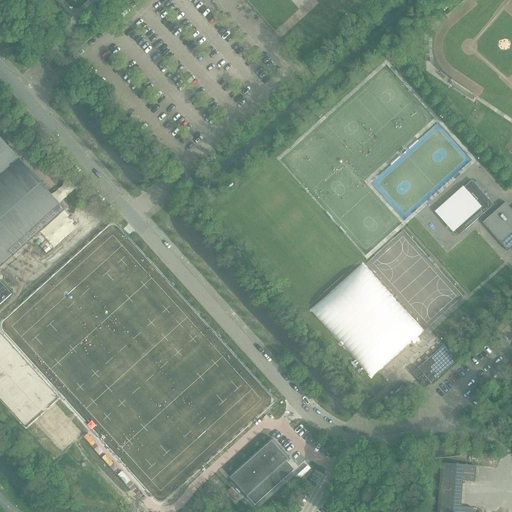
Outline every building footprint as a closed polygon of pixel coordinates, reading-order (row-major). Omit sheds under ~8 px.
[(55,199),(11,150),(0,137),(0,304),(11,295),(0,282),(0,267),(65,210),(55,199)] [(458,236),(493,205),(472,180),(461,190),(464,193),(442,212),(455,226),(452,229),(458,236)] [(511,210),(505,202),(482,223),(507,251),(511,247),(511,210)] [(47,251),(66,234),(54,221),(36,238),(47,251)] [(418,368),(412,373),(418,380),(418,379),(420,381),(425,388),(430,383),(457,360),(451,354),(444,345),(443,345),(444,346),(418,368)] [(409,392),(402,384),(393,392),(396,396),(395,397),(398,401),(409,392)] [(55,407),(37,424),(45,432),(63,416),(55,407)] [(271,442),(231,478),(246,496),(255,505),(294,470),(285,460),(287,459),(271,442)] [(75,455),(59,469),(88,502),(104,488),(75,455)] [(459,507),(461,481),(474,482),(475,466),(441,464),(437,511),(471,511),(471,508),(459,507)]
